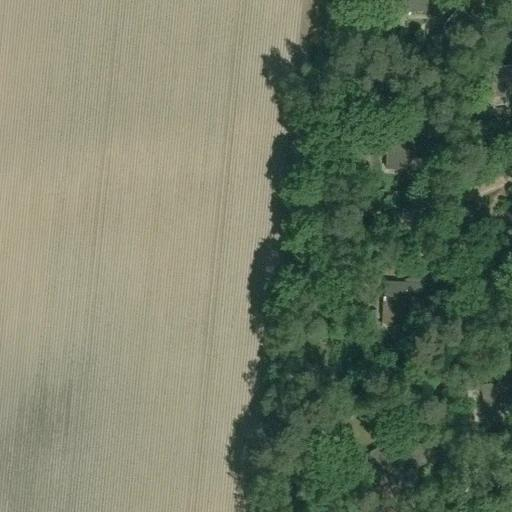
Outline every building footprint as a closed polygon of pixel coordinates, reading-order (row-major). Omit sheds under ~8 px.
[(428,0),(375,0),(375,5),(381,5),(381,22),(400,22),(400,13),(428,13),(428,0)] [(469,18),(460,10),(444,28),(453,36),(469,18)] [(478,25),(469,18),(453,36),(462,43),(478,25)] [(511,68),(490,72),(493,86),(481,88),(485,109),(506,106),(504,97),(511,95),(511,68)] [(427,147),(401,145),(403,132),(380,130),(379,143),(389,144),(387,170),(425,174),(427,147)] [(511,256),(511,229),(490,231),(492,258),(511,256)] [(421,330),(423,303),(424,286),(385,284),(385,299),(383,299),(383,303),(384,303),(383,328),(421,330)] [(486,414),(511,409),(511,383),(482,388),(486,414)] [(378,486),(416,488),(417,460),(437,461),(438,448),(416,447),(409,447),(408,452),(379,451),(375,455),(373,481),(378,486)]
